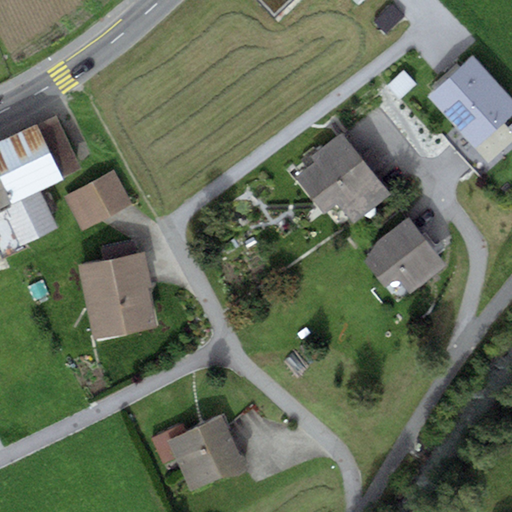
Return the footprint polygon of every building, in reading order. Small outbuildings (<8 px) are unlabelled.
[(259,0),(274,16),(291,0),(356,0),(358,2),(360,0),(259,0)] [(392,1),(374,19),(386,32),(404,15),(392,1)] [(511,102),(472,59),(435,93),(481,144),(505,121),(500,116),(511,104),(511,102)] [(414,81),(404,70),(389,84),(400,94),(414,81)] [(75,159),(54,115),(0,141),(0,175),(10,195),(25,188),(75,164),(75,159)] [(385,190),(331,122),(281,161),(297,181),(303,176),(322,199),(335,189),(354,214),(385,190)] [(127,199),(113,172),(75,192),(90,219),(127,199)] [(0,200),(10,195),(0,175),(0,200)] [(29,197),(25,188),(10,195),(0,200),(0,231),(2,235),(0,237),(0,245),(4,254),(25,244),(23,237),(54,222),(44,199),(35,204),(31,196),(29,197)] [(441,260),(408,219),(380,241),(384,246),(370,257),(386,277),(400,266),(412,283),(441,260)] [(106,260),(83,265),(91,301),(92,301),(97,324),(123,320),(125,325),(147,321),(148,322),(154,320),(152,312),(151,312),(149,300),(146,300),(142,282),(145,281),(140,253),(136,254),(134,241),(104,247),(106,260)] [(237,451),(221,419),(201,428),(199,424),(186,430),(182,421),(152,435),(159,449),(174,442),(191,478),(207,470),(210,475),(230,466),(237,468),(243,465),(245,459),(243,453),(237,451)]
